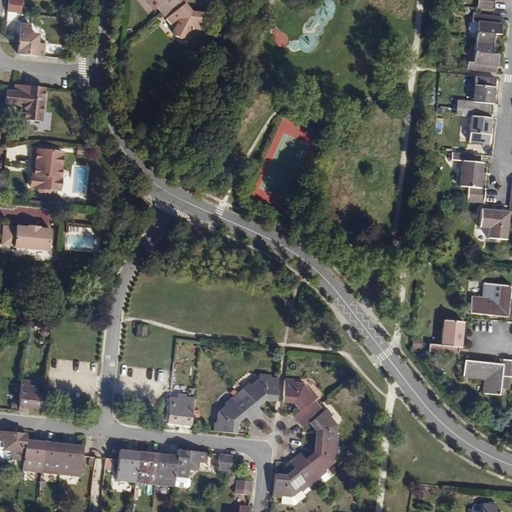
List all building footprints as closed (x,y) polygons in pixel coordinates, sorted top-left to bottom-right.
[(22,0),(8,0),(7,10),(21,12),(22,0)] [(164,9),(174,0),(154,0),(157,3),(159,2),(164,9)] [(187,0),(174,0),(164,9),(169,15),(165,19),(172,29),(172,30),(173,37),(179,40),(185,38),(186,36),(198,38),(201,14),(190,13),(183,4),(187,0)] [(476,0),(476,7),(493,9),(494,0),(476,0)] [(159,2),(157,3),(153,6),(159,13),(164,9),(159,2)] [(475,42),(492,44),(493,34),(500,35),(502,17),(472,14),(472,21),(477,21),(475,42)] [(20,22),(19,38),(17,53),(43,55),(44,42),(38,41),(39,35),(36,31),(30,31),(31,23),(20,22)] [(492,44),(475,42),(473,62),(467,62),(467,70),(496,72),(498,54),(491,54),(492,44)] [(49,44),(49,54),(62,54),(63,45),(49,44)] [(460,108),(492,111),(495,79),(474,77),(472,101),(461,100),(460,108)] [(44,87),(14,85),(13,92),(5,91),(3,105),(20,106),(23,111),(22,120),(40,122),(44,87)] [(492,111),(460,108),(460,110),(459,115),(470,116),(467,141),(488,144),(492,111)] [(63,152),(31,148),(30,163),(33,167),(33,174),(31,174),(30,177),(29,186),(31,189),(37,189),(37,191),(39,193),(49,194),(51,192),(52,190),(59,191),(61,189),(62,180),(60,178),(63,152)] [(480,188),(480,187),(483,163),(480,163),(481,155),(451,152),(451,160),(462,161),(460,186),(469,187),(480,188)] [(486,188),(480,187),(480,188),(469,187),(467,201),(484,203),(486,188)] [(507,240),(509,212),(481,209),(479,227),(489,228),(488,238),(507,240)] [(38,228),(26,227),(26,229),(15,228),(15,230),(2,228),(0,246),(13,248),(13,249),(47,253),(49,232),(39,231),(38,228)] [(511,322),(511,293),(511,286),(486,283),(484,297),(472,296),(470,313),(508,317),(508,322),(511,322)] [(464,322),(443,320),(442,338),(441,345),(428,343),(428,351),(459,354),(459,347),(462,347),(464,322)] [(145,328),(136,328),(135,334),(135,336),(144,337),(145,328)] [(511,360),(503,359),(503,364),(465,360),(463,377),(484,379),(483,394),(499,395),(500,387),(509,387),(510,377),(511,377),(511,360)] [(242,395),(259,414),(264,410),(259,404),(267,397),(278,398),(281,376),(272,375),(273,372),(262,371),(261,376),(253,383),(251,381),(245,387),(247,390),(242,395)] [(301,419),(321,403),(316,397),(319,394),(314,388),(312,389),(306,381),(295,380),(295,377),(287,377),(285,398),(295,399),(302,408),(296,413),(301,419)] [(29,380),(21,379),(18,410),(26,410),(26,407),(43,409),(44,394),(36,393),(36,386),(29,385),(29,380)] [(242,395),(240,392),(233,397),(236,400),(242,395)] [(219,421),(216,421),(216,430),(238,432),(239,421),(247,414),(252,419),(259,414),(242,395),(236,400),(233,397),(226,402),(228,404),(220,411),(219,421)] [(170,422),(185,423),(185,427),(193,428),(196,398),(188,397),(188,402),(180,401),(179,408),(171,407),(170,422)] [(321,403),(301,419),(306,425),(312,421),(319,429),(317,440),(340,443),(340,433),(338,433),(339,423),(333,415),(334,413),(328,406),(325,409),(321,403)] [(24,458),(26,440),(27,433),(0,430),(0,454),(3,457),(11,458),(11,457),(24,458)] [(26,440),(24,458),(23,470),(43,472),(46,442),(26,440)] [(340,443),(317,440),(316,451),(308,458),(303,452),(297,457),(313,477),(319,473),(321,476),(328,470),(327,468),(335,462),(336,452),(339,452),(340,443)] [(43,472),(62,474),(65,444),(46,442),(43,472)] [(65,444),(62,474),(82,476),(84,455),(85,446),(65,444)] [(137,481),(140,451),(120,449),(119,459),(117,479),(137,481)] [(179,455),(177,475),(176,485),(188,487),(190,484),(191,479),(189,476),(190,470),(196,470),(200,467),(200,462),(208,463),(209,452),(180,449),(179,455)] [(137,481),(157,483),(160,453),(140,451),(137,481)] [(179,455),(160,453),(157,483),(176,485),(177,475),(179,455)] [(233,455),(219,453),(218,468),(232,469),(233,455)] [(307,482),(313,477),(297,457),(290,462),(295,468),(288,475),(277,474),(274,496),(283,497),(283,500),(296,501),(306,493),(304,491),(310,485),(307,482)] [(240,479),(239,478),(237,492),(251,494),(253,480),(240,479)] [(493,511),(495,505),(480,503),(479,511),(493,511)]
